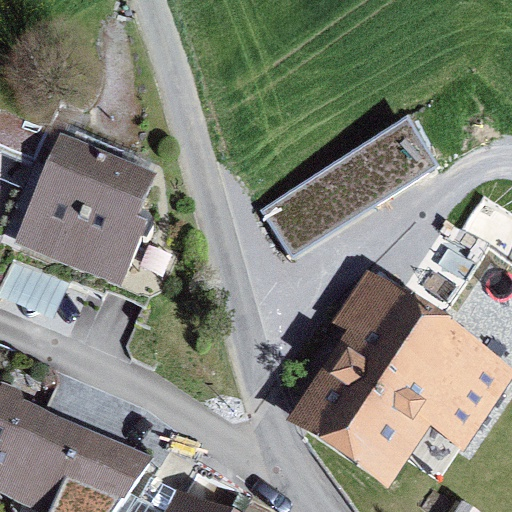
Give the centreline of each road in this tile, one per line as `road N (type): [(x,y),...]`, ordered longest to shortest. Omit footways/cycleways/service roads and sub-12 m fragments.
road 1 (track): [(152,0),(318,511)]
road 2 (residential): [(0,328),(165,401),(314,511)]
